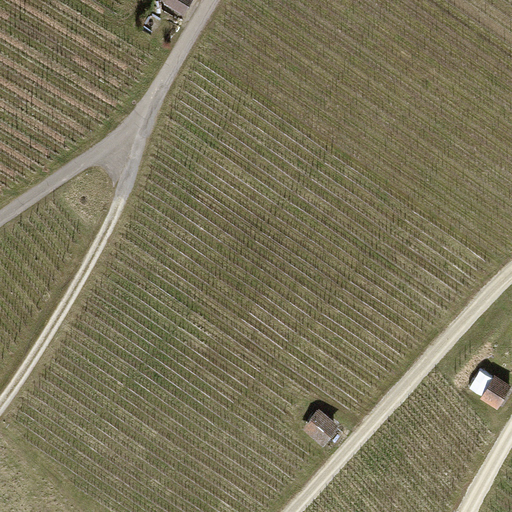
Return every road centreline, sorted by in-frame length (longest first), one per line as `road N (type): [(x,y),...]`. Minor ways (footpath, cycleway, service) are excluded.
road 1 (track): [(211,0),(157,97),(100,243),(0,406)]
road 2 (track): [(511,271),(291,511)]
road 3 (track): [(157,97),(91,156),(0,219)]
